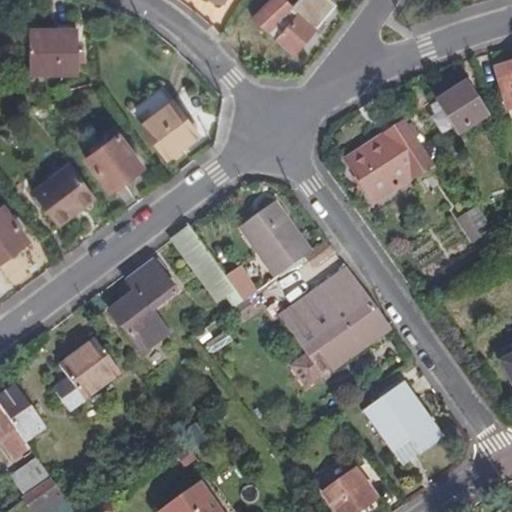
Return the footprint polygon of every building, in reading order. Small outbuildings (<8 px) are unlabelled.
[(295,54),(336,6),(329,0),(297,0),(291,7),(282,0),(268,0),(253,17),(295,54)] [(79,32),(30,33),(31,75),(79,75),(79,32)] [(511,64),(510,65),(511,71),(500,75),(508,101),(511,100),(511,64)] [(511,71),(510,65),(498,69),(500,75),(511,71)] [(459,133),(488,116),(468,84),(439,102),(459,133)] [(132,108),(142,122),(173,99),(164,86),(132,108)] [(173,99),(142,122),(168,158),(199,134),(173,99)] [(433,163),(409,122),(349,160),(375,200),(433,163)] [(130,148),(120,134),(88,157),(113,191),(140,170),(126,151),(130,148)] [(96,195),(72,163),(35,191),(59,222),(96,195)] [(276,278),(303,259),(309,254),(273,204),(239,228),(276,278)] [(3,206),(0,208),(0,262),(29,240),(3,206)] [(470,235),(477,231),(466,215),(460,219),(470,235)] [(225,296),(233,308),(234,308),(243,301),(226,278),(189,228),(173,240),(218,301),(225,296)] [(312,270),(335,254),(327,242),(309,254),(303,259),(312,270)] [(175,292),(153,262),(127,280),(138,296),(114,313),(143,355),(169,337),(150,311),(175,292)] [(248,298),(256,292),(239,268),(226,278),(243,301),(248,298)] [(331,371),(390,330),(347,270),(279,318),(317,373),(327,366),(331,371)] [(258,313),(248,298),(243,301),(234,308),(244,323),(258,313)] [(213,352),(232,341),(226,331),(207,343),(213,352)] [(52,388),(68,410),(119,374),(93,338),(56,364),(66,377),(52,388)] [(511,349),(500,356),(503,363),(501,364),(511,383),(511,349)] [(443,439),(404,384),(364,413),(403,467),(443,439)] [(14,385),(0,395),(0,407),(23,440),(44,426),(14,385)] [(0,407),(0,442),(12,460),(29,449),(23,440),(0,407)] [(203,437),(193,424),(179,433),(185,443),(188,447),(203,437)] [(36,458),(10,477),(24,496),(26,494),(50,477),(36,458)] [(336,511),(356,511),(375,498),(365,483),(362,485),(353,470),(322,492),(336,511)] [(50,477),(26,494),(38,511),(75,511),(71,506),(59,489),(50,477)] [(75,478),(59,489),(71,506),(88,493),(75,478)] [(218,511),(198,484),(160,511),(218,511)]
